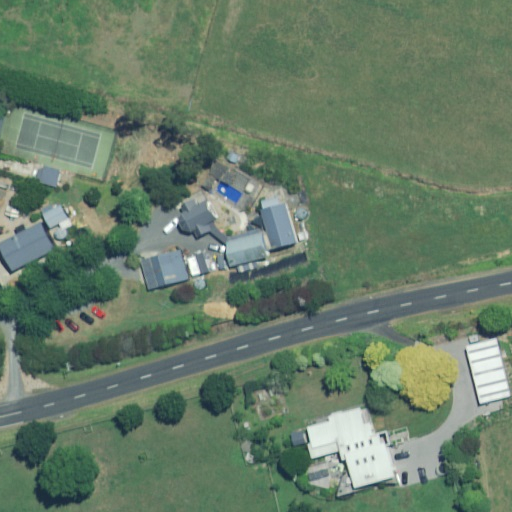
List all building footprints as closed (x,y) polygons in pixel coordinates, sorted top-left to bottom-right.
[(240,146),(231,145),(230,159),(239,160),(240,146)] [(35,164),(0,155),(0,171),(31,180),(35,164)] [(65,170),(50,166),(45,183),(61,187),(65,170)] [(213,209),(211,201),(197,205),(199,214),(213,209)] [(292,203),(266,210),(277,249),(303,243),(292,203)] [(227,238),(233,264),(273,255),(267,229),(227,238)] [(218,264),(214,243),(197,247),(201,267),(218,264)] [(192,279),(186,252),(146,261),(152,288),(192,279)] [(376,425),(375,421),(371,423),(368,408),(333,417),(334,421),(313,427),(317,442),(313,443),(317,458),(346,450),(349,460),(354,458),(362,488),(400,478),(392,446),(396,445),(393,431),(379,435),(376,425)]
